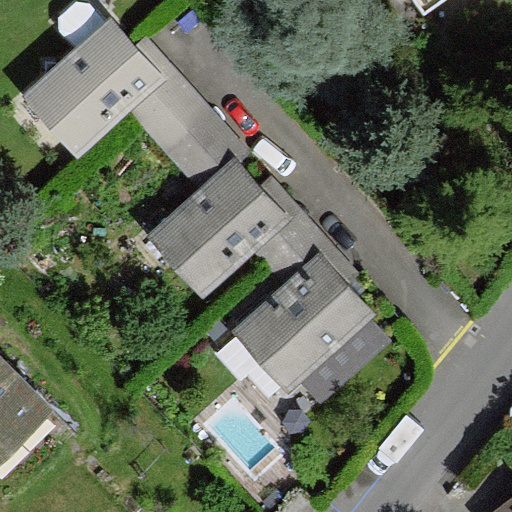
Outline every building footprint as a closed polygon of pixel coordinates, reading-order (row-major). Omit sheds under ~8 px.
[(159,70),(115,21),(41,86),(62,110),(55,117),(77,142),(127,98),(159,70)] [(142,115),(208,188),(239,160),(249,152),(168,62),(159,70),(127,98),(142,115)] [(284,210),(239,160),(208,188),(165,227),(186,250),(179,256),(202,283),(250,240),(284,210)] [(295,200),(284,210),(250,240),(270,261),(290,284),(324,254),(335,244),(295,200)] [(370,305),(324,254),(290,284),(240,329),(265,356),(274,348),(295,371),(366,308),(370,305)] [(391,336),(366,308),(295,371),(321,399),(391,336)] [(265,356),(240,329),(220,348),(245,376),(252,369),(273,391),(295,371),(274,348),(265,356)] [(0,452),(48,405),(0,356),(0,452)] [(219,420),(272,469),(299,440),(246,391),(219,420)] [(303,511),(313,500),(300,489),(282,511),(303,511)] [(511,511),(511,502),(499,511),(511,511)]
